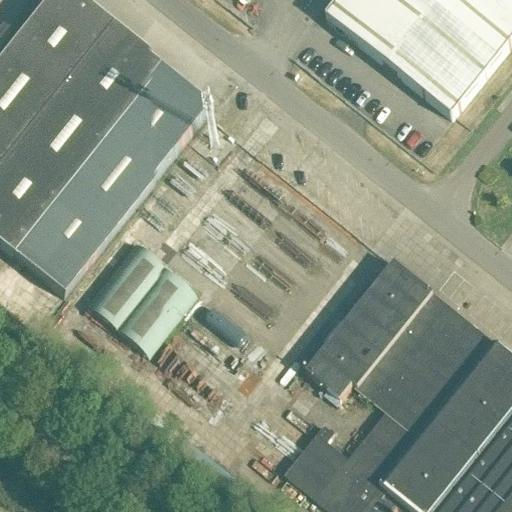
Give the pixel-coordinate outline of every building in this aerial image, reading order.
[(0,174),(113,33),(71,0),(51,0),(0,64),(0,174)] [(511,0),(348,0),(327,27),(454,127),(511,54),(511,0)] [(0,253),(14,264),(165,75),(113,33),(0,174),(0,253)] [(165,75),(14,264),(63,303),(214,114),(165,75)] [(147,366),(198,303),(134,252),(83,315),(147,366)] [(326,435),(286,484),(320,511),(511,511),(511,363),(396,271),(308,380),(340,406),(352,391),(389,421),(350,469),(328,452),(335,443),(326,435)]
